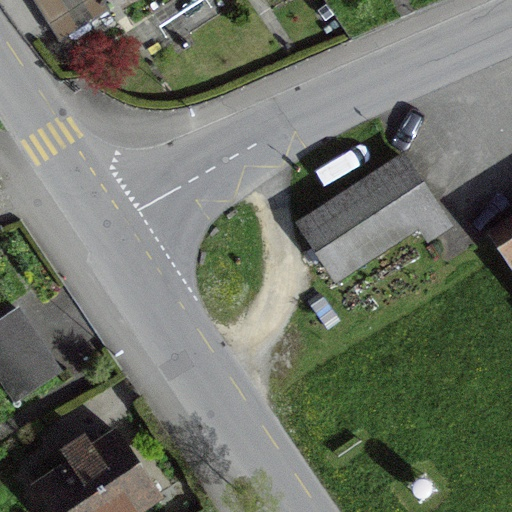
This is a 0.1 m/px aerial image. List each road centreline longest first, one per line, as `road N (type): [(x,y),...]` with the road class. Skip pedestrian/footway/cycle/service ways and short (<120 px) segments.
road 1 (residential): [(101,230),(290,125),(511,24)]
road 2 (residential): [(101,230),(292,511)]
